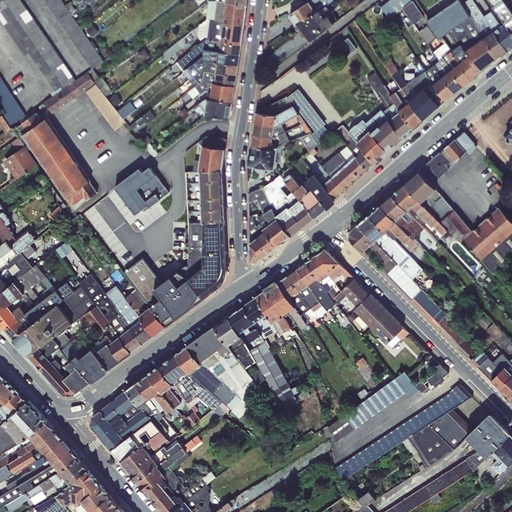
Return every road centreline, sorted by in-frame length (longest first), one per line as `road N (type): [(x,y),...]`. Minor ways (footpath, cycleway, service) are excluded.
road 1 (residential): [(259,0),(235,168),(241,288)]
road 2 (residential): [(325,228),(511,417)]
road 3 (secondary): [(511,71),(325,228)]
road 4 (secondary): [(241,288),(66,410)]
road 5 (unknown): [(177,150),(146,163),(118,156),(68,113)]
road 6 (tertiary): [(144,511),(66,410)]
